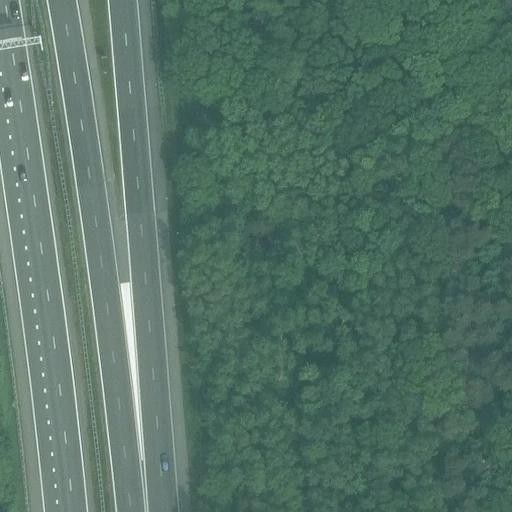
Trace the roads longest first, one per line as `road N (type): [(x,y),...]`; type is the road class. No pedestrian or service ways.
road 1 (motorway): [(130,511),(61,0)]
road 2 (motorway): [(141,511),(152,374),(122,0)]
road 3 (motorway): [(0,12),(66,511)]
